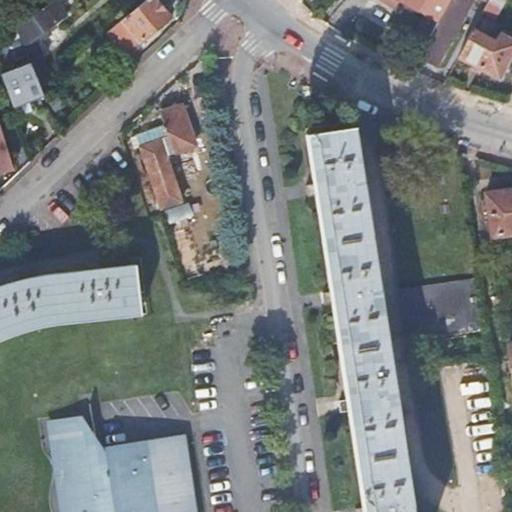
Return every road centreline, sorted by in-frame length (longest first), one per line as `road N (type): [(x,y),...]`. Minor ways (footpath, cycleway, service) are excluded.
road 1 (residential): [(278,20),(253,47),(237,86),(301,511)]
road 2 (residential): [(0,217),(227,0)]
road 3 (tertiary): [(511,131),(408,106),(278,20)]
